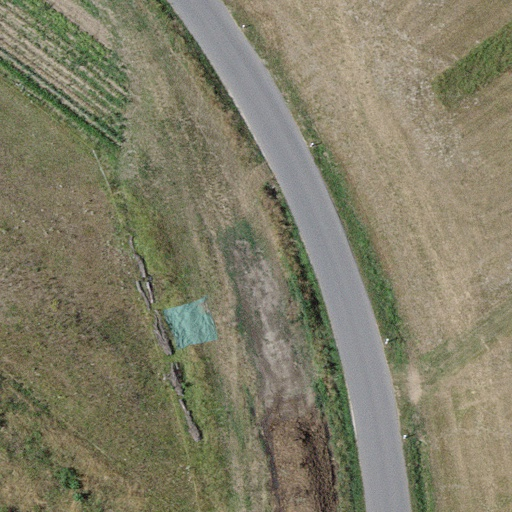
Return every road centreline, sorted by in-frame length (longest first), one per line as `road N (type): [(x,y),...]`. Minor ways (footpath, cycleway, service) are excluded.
road 1 (tertiary): [(393,511),(379,409),(337,265),(266,111),(192,0)]
road 2 (track): [(379,409),(511,323)]
